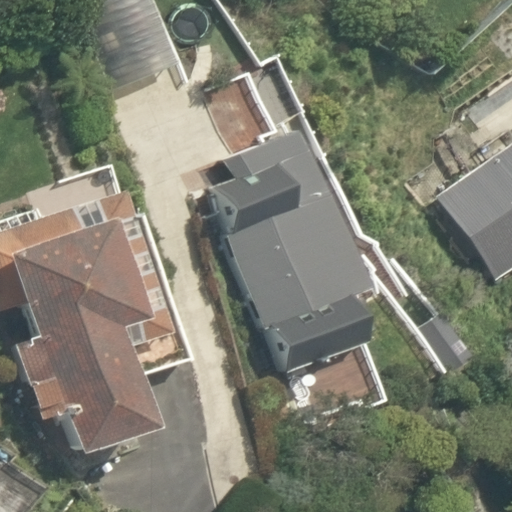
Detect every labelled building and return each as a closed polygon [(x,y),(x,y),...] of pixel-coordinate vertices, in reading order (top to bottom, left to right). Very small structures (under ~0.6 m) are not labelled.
[(171,0),(80,0),(114,99),(196,72),(171,0)] [(296,140),(197,182),(277,372),(377,330),(296,140)] [(511,143),(431,194),(485,280),(511,262),(511,143)] [(0,238),(0,309),(25,302),(35,333),(9,341),(34,422),(60,414),(72,453),(154,427),(140,380),(176,368),(123,200),(0,238)] [(313,379),(260,395),(272,434),(325,418),(313,379)]
